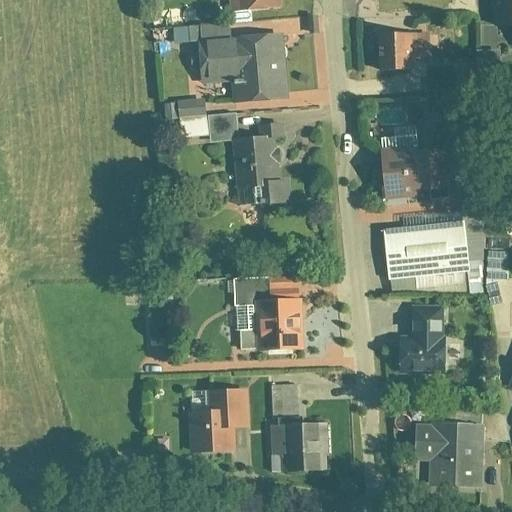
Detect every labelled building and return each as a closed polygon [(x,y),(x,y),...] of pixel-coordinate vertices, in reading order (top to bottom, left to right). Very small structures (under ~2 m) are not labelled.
[(229,0),(232,13),(279,9),(277,0),(229,0)] [(511,28),(511,0),(490,0),(492,29),(511,28)] [(233,105),(287,99),(280,36),(199,43),(203,82),(231,79),(233,105)] [(377,37),(378,72),(411,72),(410,36),(377,37)] [(455,69),(455,91),(474,90),(475,68),(455,69)] [(239,211),(292,207),(286,125),(262,127),(263,140),(233,142),(239,211)] [(398,195),(416,193),(415,190),(412,152),(411,150),(396,151),(395,137),(381,139),(386,186),(381,186),(383,202),(398,200),(398,195)] [(444,149),(412,152),(415,190),(430,189),(431,199),(449,198),(447,179),(453,178),(452,163),(446,163),(444,149)] [(464,222),(382,231),(388,284),(470,275),(464,222)] [(267,304),(297,302),(297,281),(266,282),(267,304)] [(252,304),(254,353),(299,351),(297,302),(267,304),(252,304)] [(411,310),(411,346),(446,346),(446,310),(411,310)] [(394,346),(395,376),(446,375),(446,346),(411,346),(394,346)] [(274,429),(299,427),(296,388),(272,390),(274,429)] [(189,459),(234,458),(233,435),(246,435),(245,395),(205,396),(206,414),(188,414),(189,459)] [(426,487),(478,492),(483,429),(429,425),(429,432),(416,431),(413,464),(428,465),(426,487)] [(280,474),(327,471),(325,426),(299,427),(274,429),(268,429),(270,457),(279,456),(280,474)]
